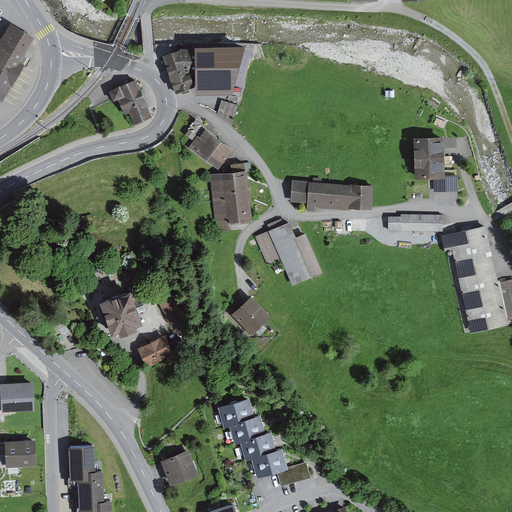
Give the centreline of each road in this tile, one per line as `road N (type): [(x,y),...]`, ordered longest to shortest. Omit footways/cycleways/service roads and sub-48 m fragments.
road 1 (residential): [(492,217),(423,208),(292,212),(242,146),(192,108),(166,103)]
road 2 (tertiary): [(0,193),(82,152),(146,137),(161,124),(166,103)]
road 3 (track): [(389,8),(434,24),(476,53),(511,132)]
road 4 (residential): [(65,372),(50,398),(52,511)]
road 5 (tertiary): [(166,103),(144,72),(51,54)]
road 6 (residential): [(374,511),(334,488),(264,511)]
